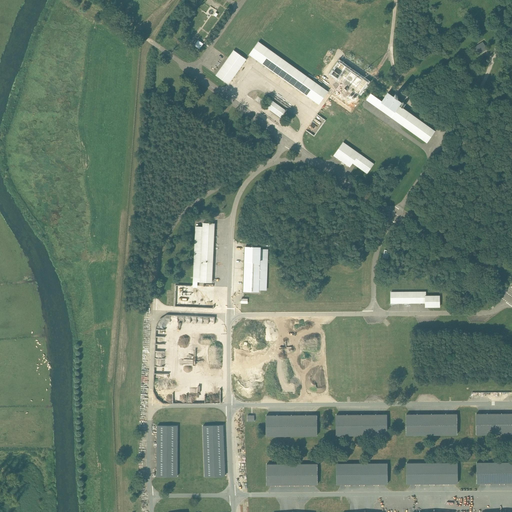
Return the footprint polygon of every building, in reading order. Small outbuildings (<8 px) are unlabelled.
[(467,47),(473,58),(486,50),(480,39),(467,47)] [(259,42),(250,55),(319,104),(328,92),(259,42)] [(247,59),(235,51),(218,76),(229,84),(247,59)] [(364,86),(339,68),(334,75),(358,93),(364,86)] [(452,75),(458,82),(465,77),(459,69),(452,75)] [(400,106),(401,104),(388,95),(381,103),(378,108),(392,117),(400,106)] [(289,103),(280,96),(276,102),(285,108),(289,103)] [(367,100),(378,108),(381,103),(370,96),(367,100)] [(287,111),(273,101),(268,108),(282,118),(287,111)] [(427,141),(435,130),(400,106),(392,117),(427,141)] [(360,154),(345,143),(336,156),(351,166),(354,161),(360,154)] [(373,163),(360,154),(354,161),(368,171),(373,163)] [(205,224),(205,228),(198,227),(196,278),(203,279),(203,282),(214,283),(216,224),(205,224)] [(260,291),(260,289),(268,289),(269,250),(261,250),(262,247),(246,247),(245,291),(260,291)] [(427,295),(427,292),(391,292),(392,302),(427,301),(427,295)] [(440,306),(440,295),(427,295),(427,301),(427,306),(440,306)] [(511,413),(477,413),(477,435),(511,434),(511,413)] [(388,435),(388,414),(337,414),(338,436),(388,435)] [(457,436),(456,414),(406,415),(406,436),(457,436)] [(319,437),(319,415),(269,415),(269,437),(319,437)] [(158,475),(179,475),(179,425),(158,425),(158,475)] [(206,476),(227,475),(225,425),(204,426),(206,476)] [(511,483),(511,462),(477,462),(477,484),(511,483)] [(457,484),(457,463),(407,463),(407,484),(457,484)] [(319,485),(319,464),(269,464),(269,485),(319,485)] [(389,485),(389,464),(338,464),(339,485),(389,485)]
